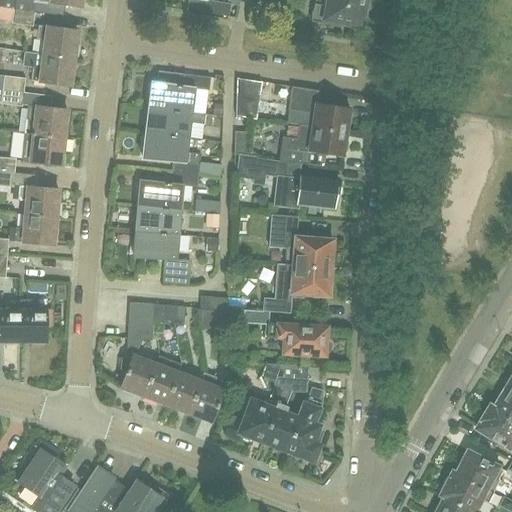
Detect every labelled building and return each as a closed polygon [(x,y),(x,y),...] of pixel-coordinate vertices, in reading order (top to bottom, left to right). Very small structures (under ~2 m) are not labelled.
[(0,0),(0,8),(14,10),(14,11),(35,14),(36,0),(0,0)] [(83,0),(42,0),(42,2),(82,8),(83,0)] [(207,0),(188,0),(187,10),(194,12),(194,11),(219,16),(228,17),(230,5),(221,3),(220,4),(208,1),(207,0)] [(361,27),(366,0),(330,0),(330,5),(317,2),(313,20),(344,26),(345,23),(361,27)] [(33,27),(35,14),(14,11),(12,24),(33,27)] [(46,41),(45,55),(75,60),(76,57),(78,31),(39,26),(37,40),(46,41)] [(71,87),(75,60),(45,55),(25,53),(24,57),(23,67),(34,68),(32,81),(71,87)] [(185,74),(185,75),(183,87),(152,83),(149,107),(192,113),(195,88),(208,90),(210,77),(185,74)] [(3,90),(24,93),(25,80),(5,77),(4,83),(3,90)] [(237,117),(247,118),(249,82),(237,80),(237,117)] [(262,83),(249,82),(247,118),(257,120),(262,83)] [(309,114),(307,127),(346,133),(347,128),(348,128),(350,116),(348,116),(349,109),(332,106),(334,98),(318,96),(319,92),(292,88),(288,111),(309,114)] [(2,103),(2,105),(22,107),(22,106),(24,94),(24,93),(3,90),(2,103)] [(27,119),(25,133),(65,138),(68,110),(51,108),(28,106),(27,119)] [(149,107),(145,133),(188,138),(190,122),(204,124),(205,115),(192,113),(149,107)] [(297,140),(283,137),(279,162),(287,164),(294,165),(295,163),(300,164),(308,165),(310,152),(343,157),(343,153),(347,151),(348,142),(345,140),(346,133),(307,127),(300,125),(297,140)] [(240,156),(248,156),(248,133),(235,132),(234,155),(239,156),(240,156)] [(22,162),(61,166),(65,138),(25,133),(22,162)] [(188,138),(145,133),(142,158),(174,162),(172,173),(198,176),(199,165),(185,163),(188,138)] [(257,159),(257,158),(248,156),(240,156),(239,156),(237,178),(252,180),(251,185),(263,186),(264,177),(277,178),(274,206),(298,209),(298,204),(323,207),(323,210),(335,211),(336,200),(333,199),(334,193),(337,193),(338,182),(301,177),(300,180),(297,180),(300,164),(295,163),(294,165),(287,164),(279,162),(257,159)] [(0,172),(15,174),(16,160),(0,158),(0,172)] [(15,174),(0,172),(0,186),(13,188),(15,174)] [(140,181),(138,206),(182,210),(184,185),(196,187),(198,176),(172,173),(171,184),(140,181)] [(28,201),(27,214),(57,217),(59,190),(20,186),(18,200),(28,201)] [(138,206),(136,231),(180,235),(182,210),(138,206)] [(16,228),(15,242),(54,245),(57,217),(27,214),(26,229),(16,228)] [(216,227),(216,215),(207,215),(207,226),(216,227)] [(288,265),(331,269),(333,241),(319,240),(307,239),(307,236),(296,235),(297,218),(272,216),(271,234),(281,234),(281,244),(286,245),(286,249),(289,249),(288,265)] [(177,260),(180,235),(136,231),(133,257),(165,259),(164,272),(189,274),(190,262),(177,260)] [(0,253),(10,254),(11,239),(0,238),(0,253)] [(0,253),(0,265),(9,266),(10,254),(0,253)] [(0,265),(0,278),(9,279),(9,266),(0,265)] [(331,269),(288,265),(287,281),(283,281),(282,285),(277,285),(276,300),(264,299),(263,312),(269,312),(290,314),(292,296),(302,297),(302,294),(319,296),(328,297),(331,269)] [(201,297),(200,309),(200,310),(206,310),(205,320),(224,322),(227,299),(201,297)] [(0,342),(23,342),(23,310),(21,310),(21,301),(20,301),(20,310),(0,309),(0,342)] [(23,310),(23,342),(48,342),(48,310),(33,310),(33,301),(21,301),(21,310),(23,310)] [(153,317),(153,316),(154,305),(130,303),(129,316),(153,317)] [(176,306),(165,305),(164,321),(175,321),(176,306)] [(186,307),(176,306),(175,321),(184,322),(186,307)] [(263,312),(244,310),(243,324),(265,325),(268,326),(268,325),(269,312),(263,312)] [(129,316),(128,328),(153,329),(153,317),(129,316)] [(268,326),(265,325),(264,336),(282,337),(281,353),(325,356),(326,328),(268,325),(268,326)] [(128,328),(127,339),(127,349),(137,353),(142,341),(152,341),(153,329),(128,328)] [(144,396),(157,364),(134,355),(132,358),(123,358),(122,370),(127,372),(121,387),(144,396)] [(179,372),(157,364),(144,396),(167,405),(179,372)] [(308,392),(308,380),(309,367),(266,366),(262,376),(267,387),(274,390),(271,400),(269,399),(267,405),(241,395),(236,408),(247,412),(239,433),(264,443),(284,388),(292,392),(308,392)] [(179,372),(167,405),(189,413),(202,381),(179,372)] [(205,373),(202,381),(189,413),(212,422),(224,390),(214,386),(217,378),(205,373)] [(300,418),(299,418),(287,413),(289,407),(287,406),(292,392),(284,388),(264,443),(287,451),(300,418)] [(499,397),(493,407),(511,418),(511,390),(509,388),(503,398),(499,397)] [(305,403),(299,418),(300,418),(287,451),(313,461),(319,445),(324,431),(319,429),(321,425),(315,423),(319,410),(322,403),(323,395),(313,391),(308,404),(305,403)] [(482,431),(507,446),(505,449),(511,452),(511,418),(493,407),(491,410),(489,410),(485,416),(486,418),(484,421),(487,422),(482,431)] [(29,458),(33,461),(19,482),(14,479),(14,480),(15,481),(6,495),(31,511),(34,511),(36,510),(38,511),(55,511),(73,485),(58,475),(65,465),(55,459),(58,454),(40,442),(29,458)] [(460,473),(459,473),(491,492),(495,493),(502,481),(497,480),(502,470),(494,465),(495,464),(470,451),(466,460),(464,458),(459,470),(460,473)] [(447,492),(446,494),(478,511),(481,511),(487,501),(491,503),(495,493),(491,492),(459,473),(458,476),(457,476),(453,484),(451,483),(450,485),(447,486),(446,489),(447,492)] [(150,511),(153,508),(158,511),(168,495),(150,483),(147,487),(137,481),(130,491),(118,483),(113,489),(93,475),(69,511),(150,511)] [(478,511),(446,494),(438,511),(440,511),(478,511)] [(500,506),(511,511),(511,500),(505,497),(500,506)]
